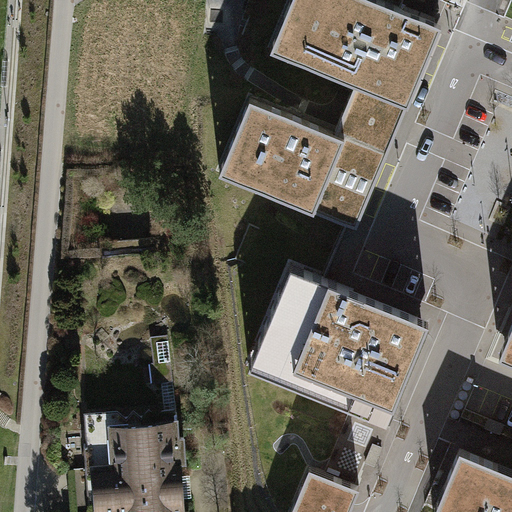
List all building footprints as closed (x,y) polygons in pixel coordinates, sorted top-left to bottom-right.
[(347,105),(399,127),(443,22),(388,0),(290,0),(272,44),(357,80),(347,105)] [(399,127),(347,105),(337,129),(252,94),(221,168),(359,224),(399,127)] [(108,200),(111,241),(154,237),(151,196),(112,198),(111,200),(108,200)] [(155,246),(103,250),(103,259),(156,255),(155,246)] [(428,318),(290,261),(248,361),(387,418),(428,318)] [(168,340),(168,335),(151,336),(154,362),(151,363),(153,383),(162,382),(165,413),(177,412),(171,358),(159,360),(157,342),(168,340)] [(171,358),(168,340),(157,342),(159,360),(171,358)] [(179,436),(177,412),(165,413),(158,421),(150,414),(143,422),(135,415),(128,422),(120,416),(92,418),(94,443),(91,443),(94,484),(89,484),(90,501),(96,500),(96,502),(103,502),(103,511),(189,511),(190,511),(184,511),(181,461),(186,461),(184,436),(179,436)] [(511,511),(511,467),(460,446),(434,507),(445,511),(511,511)] [(308,463),(288,511),(347,511),(359,484),(308,463)]
